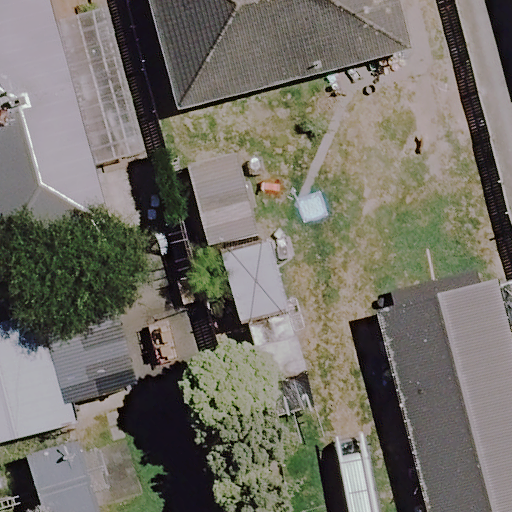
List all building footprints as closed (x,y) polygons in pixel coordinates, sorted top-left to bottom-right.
[(0,0),(0,269),(100,244),(38,0),(0,0)] [(386,0),(138,0),(168,118),(402,61),(386,0)] [(269,250),(218,263),(258,426),(309,414),(269,250)] [(511,511),(511,373),(494,298),(373,327),(417,511),(511,511)] [(0,447),(63,435),(40,324),(0,331),(0,447)] [(143,511),(115,443),(3,489),(12,511),(143,511)]
